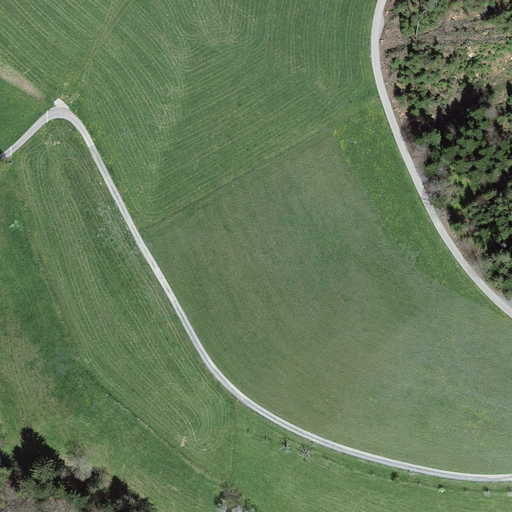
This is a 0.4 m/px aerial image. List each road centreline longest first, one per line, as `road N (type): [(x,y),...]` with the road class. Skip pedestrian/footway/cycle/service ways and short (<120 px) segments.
road 1 (track): [(511,477),(453,475),(365,455),(248,402),(208,362),(79,124),(61,113)]
road 2 (unclassified): [(381,0),(376,68),(407,159),(446,239),(511,313)]
